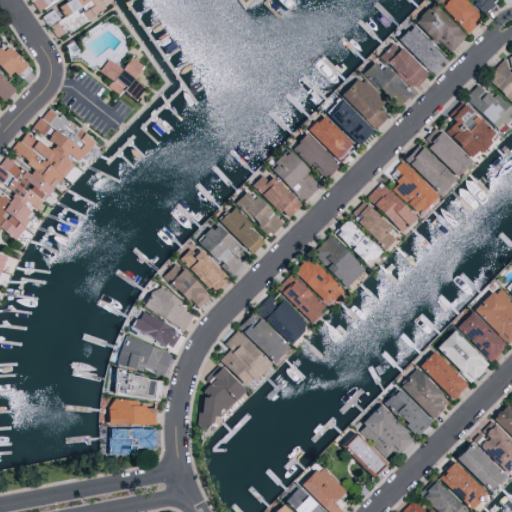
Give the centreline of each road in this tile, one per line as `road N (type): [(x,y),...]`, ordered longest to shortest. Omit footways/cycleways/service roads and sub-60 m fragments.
road 1 (residential): [(511,30),(221,320),(194,359),(177,447),(196,511)]
road 2 (residential): [(511,373),(373,511)]
road 3 (tertiary): [(182,472),(0,505)]
road 4 (residential): [(10,0),(55,78),(0,146)]
